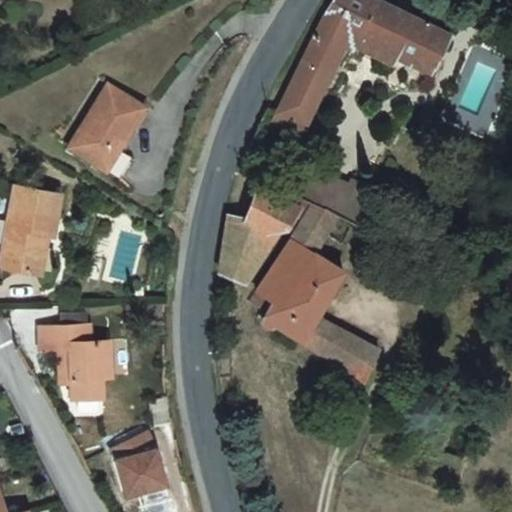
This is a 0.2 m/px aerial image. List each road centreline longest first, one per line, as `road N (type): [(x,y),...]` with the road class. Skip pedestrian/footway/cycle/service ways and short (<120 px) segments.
road 1 (tertiary): [(310,0),(231,139),(193,250),(187,344),(223,511)]
road 2 (unclassified): [(0,358),(87,511)]
